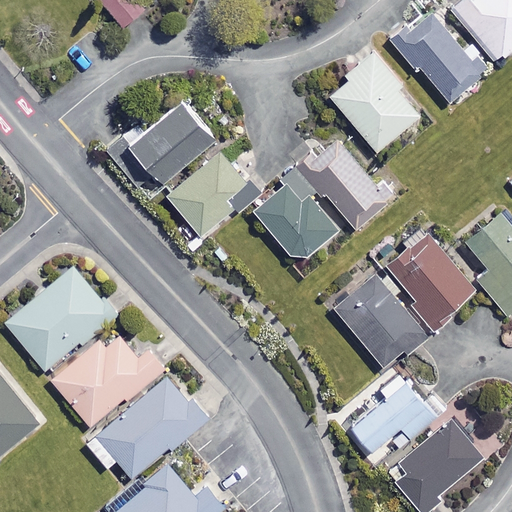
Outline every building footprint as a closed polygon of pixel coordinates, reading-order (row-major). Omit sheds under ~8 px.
[(144,10),(136,0),(102,0),(125,26),(144,10)] [(511,0),(474,0),(474,1),(473,0),(459,0),(451,7),(497,62),(511,50),(511,0)] [(484,73),(429,12),(396,42),(451,103),(484,73)] [(402,85),(375,52),(328,90),(378,151),(420,116),(398,88),(402,85)] [(218,139),(187,100),(133,143),(126,134),(109,148),(138,184),(154,171),(164,183),(218,139)] [(391,200),(341,135),(284,179),(301,200),(321,184),(355,228),(391,200)] [(256,193),(224,151),(169,193),(201,235),(256,193)] [(301,202),(287,185),(256,211),(300,263),(338,230),(309,195),(301,202)] [(511,302),(511,227),(499,212),(466,239),(493,272),(480,283),(502,311),(511,302)] [(476,291),(429,237),(391,271),(438,325),(476,291)] [(114,315),(76,267),(8,321),(46,369),(114,315)] [(425,336),(376,273),(334,306),(383,369),(425,336)] [(136,354),(116,329),(54,376),(91,424),(164,368),(147,345),(136,354)] [(438,414),(404,372),(385,387),(391,394),(352,426),(373,451),(403,427),(411,436),(438,414)] [(207,420),(174,375),(88,440),(108,467),(120,458),(133,476),(207,420)] [(0,455),(39,423),(0,376),(0,455)] [(486,458),(451,418),(390,472),(425,511),(486,458)] [(194,495),(171,464),(145,483),(148,487),(114,511),(219,511),(233,502),(215,479),(194,495)]
